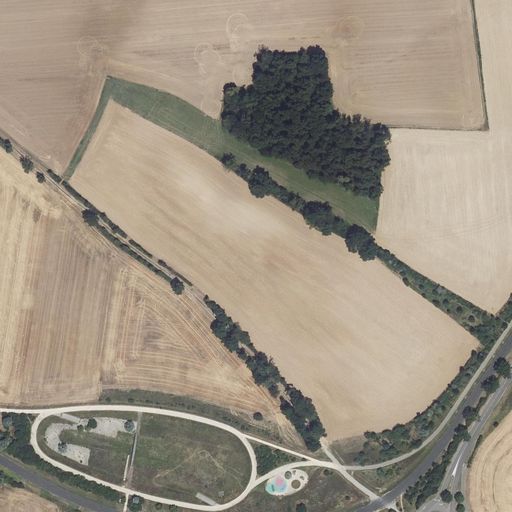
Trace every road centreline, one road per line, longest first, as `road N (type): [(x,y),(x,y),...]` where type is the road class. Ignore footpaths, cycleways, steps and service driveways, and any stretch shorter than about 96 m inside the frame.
road 1 (track): [(0,138),(237,342),(339,466)]
road 2 (unclassified): [(363,511),(420,472),(511,341)]
road 3 (unclassified): [(0,459),(112,511)]
